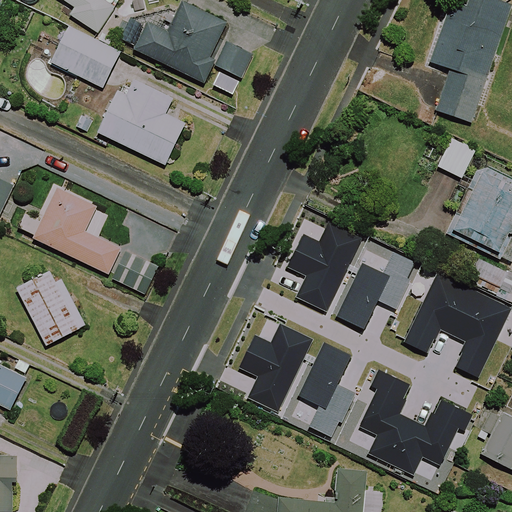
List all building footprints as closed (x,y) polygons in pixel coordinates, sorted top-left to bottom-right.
[(57,0),(72,10),(67,18),(95,38),(114,11),(98,0),(57,0)] [(510,8),(485,0),(452,0),(430,65),(448,72),(434,113),(470,125),(510,8)] [(223,27),(181,6),(171,26),(158,20),(154,29),(148,26),(135,53),(203,85),(212,64),(207,61),(223,27)] [(121,51),(135,22),(119,15),(106,44),(121,51)] [(122,56),(66,31),(49,69),(105,94),(122,56)] [(252,58),(226,44),(214,67),(240,81),(252,58)] [(140,88),(137,95),(121,87),(98,136),(164,167),(184,127),(163,117),(170,102),(140,88)] [(0,214),(21,171),(6,164),(0,176),(0,214)] [(511,232),(511,185),(481,171),(451,235),(500,257),(511,232)] [(109,278),(121,251),(84,233),(96,208),(53,188),(28,239),(109,278)] [(121,251),(109,278),(145,295),(157,268),(121,251)] [(398,312),(405,333),(415,330),(430,374),(458,365),(445,326),(454,315),(382,251),(359,277),(399,312),(398,312)] [(84,328),(54,271),(16,291),(46,348),(84,328)] [(426,383),(388,364),(381,377),(367,370),(349,406),(334,398),(317,433),(366,456),(377,433),(404,447),(415,424),(388,410),(398,389),(418,399),(426,383)] [(25,380),(0,367),(0,406),(10,412),(25,380)] [(511,421),(489,410),(480,430),(491,435),(480,457),(511,472),(511,421)] [(0,511),(11,511),(14,458),(0,456),(0,511)] [(380,511),(382,490),(362,489),(363,473),(326,471),(324,501),(277,499),(275,511),(380,511)]
